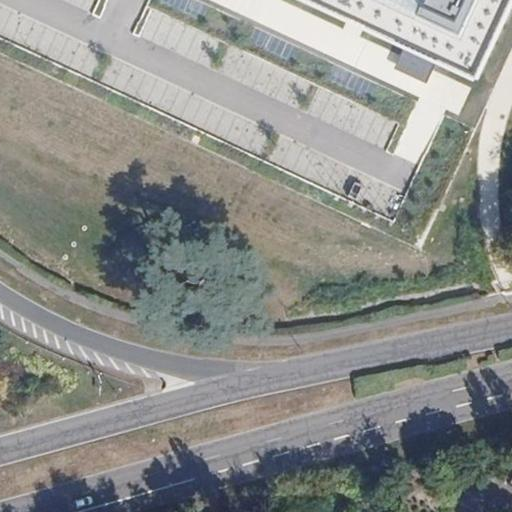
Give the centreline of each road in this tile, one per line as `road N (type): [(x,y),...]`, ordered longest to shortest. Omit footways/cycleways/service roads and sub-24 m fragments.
road 1 (primary): [(92,497),(511,386)]
road 2 (primary): [(511,329),(247,383)]
road 3 (primary): [(247,383),(119,357),(0,300)]
road 4 (primary): [(247,383),(0,451)]
